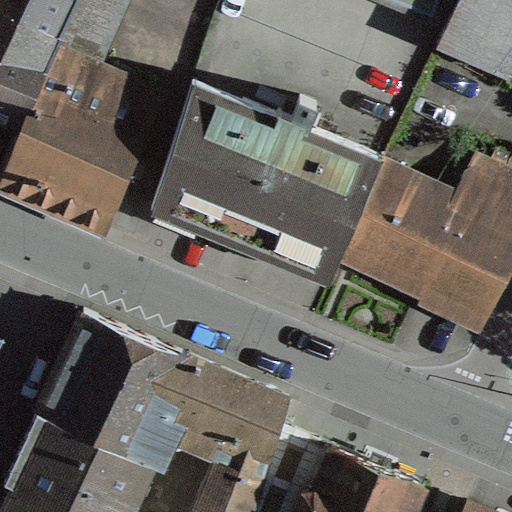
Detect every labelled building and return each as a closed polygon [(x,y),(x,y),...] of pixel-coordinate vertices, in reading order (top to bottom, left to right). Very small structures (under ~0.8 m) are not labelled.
[(75,0),(0,0),(0,4),(64,33),(75,0)] [(108,13),(77,0),(75,0),(64,33),(59,43),(89,56),(108,13)] [(126,0),(77,0),(108,13),(118,18),(126,0)] [(398,0),(432,14),(437,0),(398,0)] [(511,0),(455,0),(437,38),(509,73),(511,66),(511,0)] [(59,43),(64,33),(0,4),(0,112),(26,123),(59,43)] [(1,179),(107,226),(158,111),(149,107),(158,86),(89,56),(59,43),(26,123),(1,179)] [(155,201),(330,275),(341,250),(382,154),(307,123),(317,99),(301,92),(293,112),(280,107),(278,111),(194,75),(155,201)] [(458,189),(511,215),(511,150),(498,143),(489,160),(476,153),(458,189)] [(341,250),(486,316),(511,266),(511,215),(458,189),(382,154),(341,250)] [(0,510),(0,511),(121,511),(172,406),(196,356),(82,311),(5,474),(15,479),(0,510)] [(288,393),(196,356),(172,406),(228,433),(191,511),(255,511),(258,507),(281,417),(288,393)] [(315,487),(334,440),(281,417),(258,507),(270,511),(303,511),(300,505),(307,489),(315,487)] [(425,511),(413,506),(425,478),(334,440),(315,487),(307,489),(300,505),(303,511),(425,511)] [(504,511),(468,496),(461,511),(504,511)]
